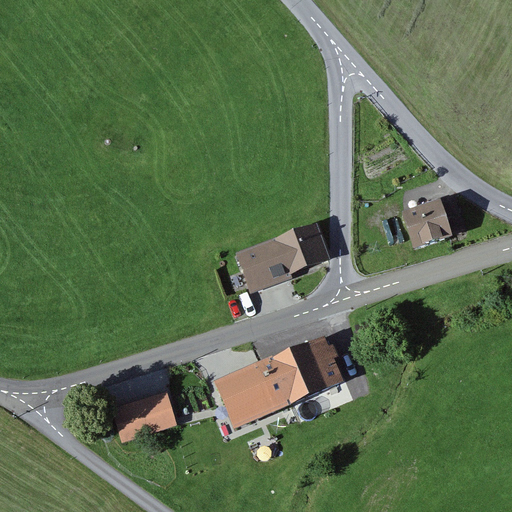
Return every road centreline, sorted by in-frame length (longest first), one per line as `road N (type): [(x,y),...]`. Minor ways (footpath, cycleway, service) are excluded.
road 1 (unclassified): [(344,294),(35,401),(0,391)]
road 2 (unclassified): [(346,66),(344,294)]
road 3 (unclassified): [(346,66),(433,153),(511,211)]
road 4 (unclassified): [(511,248),(344,294)]
road 5 (track): [(157,511),(51,426),(35,401)]
